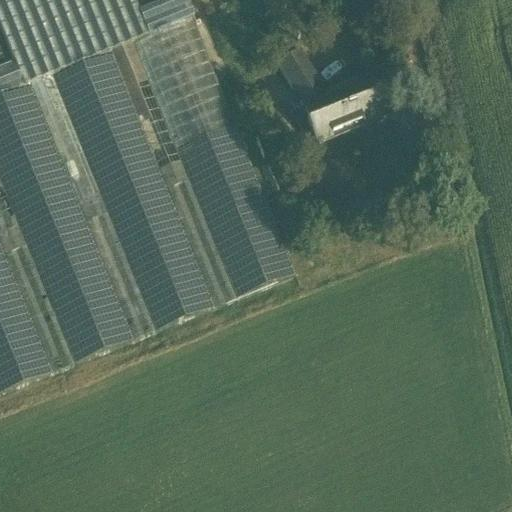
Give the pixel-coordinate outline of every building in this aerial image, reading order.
[(72,43),(55,0),(0,0),(0,11),(20,64),(39,57),(72,43)] [(150,40),(140,15),(133,0),(121,0),(130,20),(78,40),(62,0),(55,0),(72,43),(39,57),(48,81),(49,81),(112,55),(131,48),(150,40)] [(130,20),(121,0),(62,0),(78,40),(130,20)] [(133,0),(140,15),(179,0),(133,0)] [(183,0),(179,0),(140,15),(150,40),(193,23),(183,0)] [(39,57),(20,64),(0,11),(0,29),(15,67),(0,72),(0,100),(31,88),(48,81),(39,57)] [(150,40),(131,48),(187,187),(235,305),(297,280),(193,23),(150,40)] [(0,72),(15,67),(0,29),(0,72)] [(131,48),(112,55),(168,194),(187,187),(131,48)] [(216,312),(168,194),(112,55),(49,81),(106,220),(153,338),(216,312)] [(277,69),(291,92),(314,78),(300,55),(277,69)] [(291,92),(299,105),(319,97),(321,103),(345,93),(343,88),(325,95),(314,78),(291,92)] [(307,122),(318,149),(321,148),(317,140),(335,133),(337,137),(382,119),(384,123),(385,122),(367,78),(343,88),(345,93),(321,103),(319,97),(299,105),(300,107),(302,106),(308,121),(307,122)] [(87,227),(106,220),(49,81),(48,81),(31,88),(87,227)] [(0,191),(16,231),(24,252),(72,370),(135,345),(87,227),(31,88),(0,100),(0,191)] [(317,140),(321,148),(384,123),(382,119),(337,137),(335,133),(317,140)] [(168,194),(216,312),(235,305),(187,187),(168,194)] [(0,237),(16,231),(0,191),(0,237)] [(87,227),(135,345),(153,338),(106,220),(87,227)] [(16,231),(0,237),(0,245),(6,260),(24,252),(16,231)] [(0,399),(53,378),(6,260),(0,245),(0,399)] [(6,260),(53,378),(72,370),(24,252),(6,260)]
